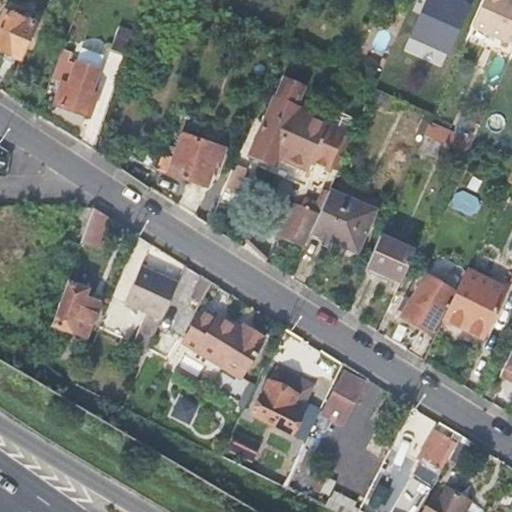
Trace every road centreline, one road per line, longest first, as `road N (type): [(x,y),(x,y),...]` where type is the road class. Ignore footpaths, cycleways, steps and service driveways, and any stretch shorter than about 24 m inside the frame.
road 1 (residential): [(71,169),(511,446)]
road 2 (motorway): [(148,511),(0,424)]
